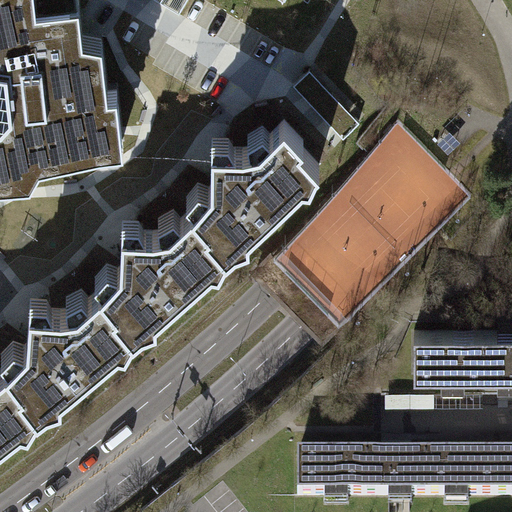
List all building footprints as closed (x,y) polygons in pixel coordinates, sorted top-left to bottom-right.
[(0,0),(0,173),(31,171),(40,155),(103,142),(123,140),(117,84),(108,85),(102,34),(83,31),(79,0),(0,0)] [(312,68),(295,84),(344,136),(361,120),(312,68)] [(207,225),(228,249),(320,162),(301,141),(304,138),(285,117),(281,121),(260,141),(246,145),(212,145),(212,181),(193,203),(210,222),(207,225)] [(115,306),(135,330),(228,249),(207,225),(210,222),(193,203),(170,225),(154,227),(122,226),(121,263),(101,284),(118,304),(115,306)] [(21,385),(39,409),(135,330),(115,306),(118,304),(101,284),(78,305),(62,307),(30,304),(27,341),(7,361),(24,383),(21,385)] [(511,329),(410,329),(410,372),(511,371),(511,329)] [(0,438),(39,409),(21,385),(24,383),(7,361),(0,367),(0,438)] [(390,405),(437,402),(437,389),(390,392),(390,405)] [(511,451),(491,452),(491,495),(511,495),(511,451)] [(374,452),(294,452),(294,495),(405,495),(491,495),(491,452),(374,452)]
